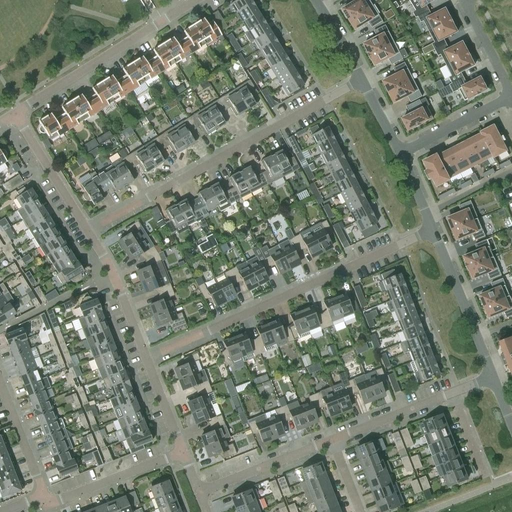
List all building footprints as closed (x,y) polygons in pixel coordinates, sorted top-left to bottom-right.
[(237,0),(231,4),(236,13),(252,3),(250,0),(237,0)] [(351,5),(343,10),(349,20),(373,5),(369,0),(354,0),(355,2),(351,5)] [(418,17),(429,11),(426,5),(434,0),(409,0),(416,11),(413,13),(416,18),(418,17)] [(255,7),(252,3),(236,13),(242,23),(258,13),(255,7)] [(349,20),(356,30),(363,25),(364,25),(368,22),(372,28),(383,21),(373,5),(349,20)] [(432,16),(429,11),(418,17),(421,23),(424,21),(429,32),(452,21),(450,18),(446,9),(432,16)] [(218,25),(223,22),(217,11),(212,15),(218,25)] [(261,18),(258,13),(242,23),(248,32),(264,22),(261,18)] [(193,25),(205,45),(211,41),(211,42),(221,35),(212,21),(212,22),(207,25),(204,19),(200,22),(199,21),(193,25)] [(435,50),(446,44),(444,39),(457,32),(453,24),(453,23),(452,21),(429,32),(435,43),(432,44),(435,50)] [(218,25),(222,31),(227,28),(223,22),(218,25)] [(248,32),(245,34),(250,43),(254,41),(269,31),(266,26),(264,22),(248,32)] [(187,37),(182,41),(190,55),(200,48),(205,45),(193,25),(187,29),(183,32),(187,37)] [(369,55),(394,43),(385,26),(374,32),(377,38),(372,40),(364,45),(369,54),(368,54),(369,55)] [(273,36),(269,31),(254,41),(259,50),(275,40),(273,36)] [(235,40),(231,34),(226,37),(230,43),(235,40)] [(181,61),(190,55),(182,41),(177,44),(173,38),(169,41),(169,40),(163,44),(175,64),(180,60),(181,61)] [(241,49),(235,40),(230,43),(236,52),(241,49)] [(278,44),(275,40),(259,50),(265,59),(281,49),(277,44),(278,44)] [(403,60),(394,43),(369,55),(372,60),(375,66),(383,62),(389,59),(392,65),(403,60)] [(446,44),(435,50),(438,56),(441,55),(446,66),(469,54),(467,51),(463,43),(449,50),(446,44)] [(156,56),(151,60),(160,74),(170,68),(169,67),(175,64),(163,44),(157,48),(153,51),(156,56)] [(284,55),(281,49),(265,59),(271,68),(287,58),(284,55)] [(470,57),(469,54),(446,66),(452,76),(449,78),(452,84),(464,78),(461,73),(474,66),(470,57)] [(150,80),(160,74),(151,60),(146,63),(143,57),(139,60),(138,59),(132,63),(144,83),(150,79),(150,80)] [(271,68),(276,78),(292,68),(289,62),(287,58),(271,68)] [(239,63),(242,69),(247,66),(244,60),(239,63)] [(126,75),(121,79),(129,93),(139,87),(139,86),(144,83),(132,63),(126,67),(122,70),(126,75)] [(383,82),(389,93),(413,80),(405,63),(393,69),(397,75),(391,77),(392,78),(383,82)] [(276,78),(282,87),(298,77),(296,73),(292,68),(276,78)] [(119,99),(129,93),(121,79),(115,82),(112,76),(108,79),(108,78),(102,82),(114,102),(119,98),(119,99)] [(300,81),(298,77),(282,87),(288,96),(304,86),(300,81)] [(482,81),(481,78),(467,85),(464,78),(452,84),(449,85),(453,93),(459,90),(465,102),(475,96),(475,97),(481,94),(481,93),(487,90),(485,87),(486,87),(483,81),(482,81)] [(234,90),(247,110),(258,103),(252,94),(256,91),(249,80),(234,90)] [(422,97),(413,80),(389,93),(394,103),(402,99),(403,99),(408,97),(411,103),(422,97)] [(108,105),(114,102),(102,82),(95,86),(96,86),(92,89),(95,94),(90,98),(99,112),(109,106),(108,105)] [(234,90),(219,99),(226,111),(230,108),(235,117),(247,110),(234,90)] [(77,97),(71,101),(83,121),(89,117),(89,118),(99,112),(90,98),(85,101),(81,95),(77,98),(77,97)] [(219,99),(203,109),(216,129),(227,122),(222,113),(226,111),(219,99)] [(402,119),(408,131),(416,127),(416,128),(422,125),(421,124),(433,118),(427,107),(424,108),(420,100),(406,107),(410,115),(402,119)] [(65,114),(59,117),(68,131),(78,125),(78,124),(83,121),(71,101),(65,105),(61,108),(65,114)] [(277,110),(279,115),(285,112),(282,107),(277,110)] [(203,109),(188,119),(195,130),(199,127),(205,136),(216,129),(203,109)] [(45,134),(46,133),(48,137),(51,141),(58,136),(58,137),(68,131),(59,117),(54,120),(51,114),(47,117),(47,116),(40,120),(41,121),(38,122),(41,126),(40,126),(40,127),(39,127),(39,128),(39,129),(39,130),(39,131),(39,132),(40,133),(41,134),(42,134),(43,134),(44,134),(45,134)] [(150,114),(145,117),(149,123),(154,120),(150,114)] [(188,119),(173,128),(185,148),(197,141),(191,132),(195,130),(188,119)] [(309,130),(312,135),(310,136),(316,146),(332,137),(330,133),(327,127),(319,132),(316,126),(309,130)] [(481,133),(482,134),(493,156),(494,158),(507,151),(503,143),(506,141),(502,133),(499,135),(494,126),(481,133)] [(173,128),(157,138),(164,149),(169,146),(174,155),(185,148),(173,128)] [(482,162),(493,156),(482,134),(471,140),(482,162)] [(296,156),(301,153),(292,136),(287,139),(296,156)] [(316,146),(320,155),(337,147),(334,141),(332,137),(316,146)] [(157,138),(152,141),(142,147),(155,167),(166,160),(160,151),(164,149),(157,138)] [(471,140),(460,145),(471,168),(482,162),(471,140)] [(85,147),(82,149),(85,154),(86,153),(91,150),(87,144),(84,146),(85,147)] [(471,168),(460,145),(449,151),(460,173),(471,168)] [(142,147),(127,157),(134,168),(138,165),(144,174),(155,167),(142,147)] [(320,155),(325,165),(342,156),(340,152),(337,147),(320,155)] [(272,156),(283,177),(299,169),(293,157),(289,160),(284,150),(272,156)] [(449,179),(460,173),(449,151),(438,157),(449,179)] [(450,181),(449,179),(438,157),(437,155),(424,162),(429,171),(426,172),(430,180),(433,179),(437,187),(450,181)] [(265,172),(261,174),(267,186),(283,177),(272,156),(260,162),(265,172)] [(325,165),(330,175),(347,166),(344,160),(342,156),(325,165)] [(127,157),(122,160),(121,158),(111,164),(112,166),(124,186),(136,179),(130,170),(134,168),(127,157)] [(112,166),(97,175),(106,191),(110,188),(113,193),(124,186),(112,166)] [(252,166),(240,172),(251,194),(267,186),(261,174),(257,176),(252,166)] [(330,175),(335,184),(352,175),(350,172),(347,166),(330,175)] [(106,191),(97,175),(94,172),(89,175),(88,174),(79,179),(83,184),(81,185),(85,192),(84,192),(84,193),(83,194),(83,195),(83,196),(83,198),(83,199),(84,200),(85,200),(86,201),(87,201),(88,201),(90,201),(90,200),(94,206),(105,198),(102,193),(106,191)] [(233,188),(229,190),(235,202),(251,194),(240,172),(228,178),(233,188)] [(7,192),(23,182),(18,175),(3,185),(7,192)] [(335,184),(340,194),(357,185),(354,180),(354,179),(352,175),(335,184)] [(220,183),(208,189),(217,207),(218,207),(220,212),(236,204),(235,202),(229,190),(225,192),(220,183)] [(308,186),(313,196),(318,193),(313,183),(308,186)] [(340,194),(345,203),(362,195),(360,191),(357,185),(340,194)] [(16,198),(22,208),(37,198),(31,189),(26,192),(24,188),(16,193),(19,197),(16,198)] [(207,212),(217,207),(208,189),(196,195),(201,205),(197,207),(203,218),(209,216),(207,212)] [(313,196),(315,200),(318,205),(323,202),(318,193),(313,196)] [(345,203),(350,213),(367,204),(364,199),(362,195),(345,203)] [(22,208),(17,211),(22,220),(42,208),(37,198),(22,208)] [(188,199),(176,205),(185,223),(187,227),(203,218),(197,207),(193,209),(188,199)] [(456,215),(448,218),(452,229),(473,221),(473,220),(478,219),(471,201),(459,206),(462,212),(456,215)] [(328,204),(322,207),(325,213),(331,211),(328,204)] [(369,210),(367,204),(350,213),(355,223),(372,214),(370,210),(369,210)] [(175,229),(185,223),(176,205),(164,211),(169,221),(165,223),(171,235),(177,232),(175,229)] [(48,217),(42,208),(22,220),(28,230),(33,226),(48,217)] [(331,211),(325,213),(329,220),(334,217),(331,211)] [(368,229),(367,229),(377,224),(374,218),(372,214),(355,223),(360,232),(362,232),(362,233),(363,233),(364,233),(365,233),(366,233),(367,233),(367,232),(368,231),(368,230),(368,229)] [(54,226),(48,217),(33,226),(39,235),(54,226)] [(485,237),(478,219),(473,220),(473,221),(452,229),(457,241),(466,237),(471,235),(473,241),(485,237)] [(119,240),(126,250),(147,237),(141,227),(140,227),(136,222),(126,229),(129,234),(119,240)] [(320,223),(309,229),(321,252),(332,247),(327,236),(332,233),(326,222),(321,225),(320,223)] [(332,226),(335,233),(341,230),(337,224),(332,226)] [(39,235),(44,245),(60,235),(54,226),(39,235)] [(300,236),(294,239),(300,250),(305,247),(311,257),(321,252),(309,229),(299,234),(300,236)] [(335,233),(341,243),(346,240),(341,230),(335,233)] [(10,241),(8,238),(4,232),(0,234),(0,235),(5,244),(10,241)] [(65,244),(60,235),(44,245),(39,248),(45,257),(47,256),(65,244)] [(154,247),(147,237),(126,250),(132,261),(142,254),(145,260),(157,254),(152,247),(154,247)] [(295,253),(300,250),(294,239),(288,242),(290,246),(281,251),(280,251),(289,268),(300,263),(295,253)] [(466,264),(468,268),(494,258),(487,240),(475,245),(478,251),(472,253),(464,257),(467,263),(466,264)] [(12,244),(10,241),(5,244),(5,246),(10,254),(14,251),(10,245),(12,244)] [(71,253),(65,244),(47,256),(52,265),(71,253)] [(0,250),(0,251),(2,251),(5,256),(10,254),(5,246),(3,245),(0,246),(0,250)] [(259,250),(262,255),(268,266),(273,264),(279,274),(289,268),(280,251),(281,251),(279,246),(269,252),(266,246),(259,250)] [(14,251),(10,254),(13,259),(14,261),(15,260),(17,262),(21,259),(18,255),(17,256),(14,251)] [(52,265),(58,274),(77,263),(77,262),(71,253),(52,265)] [(9,262),(13,259),(10,254),(5,256),(9,262)] [(160,262),(157,254),(145,260),(148,267),(137,271),(142,282),(166,273),(161,262),(160,262)] [(263,269),(268,266),(262,255),(256,258),(256,257),(245,262),(257,285),(268,279),(263,269)] [(26,256),(21,259),(17,262),(20,268),(25,265),(23,262),(28,259),(26,256)] [(494,258),(468,268),(469,270),(469,269),(473,279),(482,276),(487,274),(490,280),(501,275),(494,258)] [(81,275),(80,274),(83,272),(77,262),(77,263),(58,274),(56,276),(62,285),(67,282),(70,280),(71,281),(72,282),(73,282),(74,283),(75,283),(76,283),(77,283),(78,282),(79,281),(80,281),(80,280),(81,279),(81,278),(81,277),(81,276),(81,275)] [(236,269),(230,271),(236,283),(241,280),(247,290),(257,285),(245,262),(235,267),(236,269)] [(13,272),(18,270),(14,264),(10,266),(13,272)] [(381,275),(383,281),(382,281),(386,291),(404,284),(402,280),(400,274),(396,276),(393,270),(381,275)] [(214,279),(216,284),(225,301),(236,296),(231,286),(236,283),(230,271),(224,274),(214,279)] [(28,280),(32,278),(29,272),(24,274),(28,280)] [(157,289),(159,295),(171,290),(169,285),(170,284),(166,273),(142,282),(146,293),(157,289)] [(21,285),(25,282),(22,276),(17,279),(21,285)] [(206,289),(204,285),(200,277),(194,281),(204,299),(209,297),(215,307),(225,301),(216,284),(206,289)] [(32,278),(28,280),(31,286),(36,283),(32,278)] [(480,296),(485,307),(510,296),(503,279),(491,284),(494,290),(488,292),(489,292),(480,296)] [(25,282),(21,285),(24,291),(29,288),(25,282)] [(0,285),(0,297),(3,296),(8,293),(2,284),(0,285)] [(386,291),(390,301),(407,294),(405,289),(405,288),(404,284),(386,291)] [(358,302),(364,300),(359,286),(353,288),(358,302)] [(34,290),(38,297),(43,305),(48,302),(43,294),(38,287),(34,290)] [(173,296),(171,290),(159,295),(161,300),(150,305),(155,316),(173,309),(169,298),(173,296)] [(334,298),(343,322),(360,315),(355,302),(349,304),(345,294),(334,298)] [(389,313),(394,311),(412,304),(410,300),(407,294),(390,301),(386,303),(389,313)] [(3,296),(0,297),(0,310),(9,305),(3,296)] [(511,300),(510,296),(485,307),(489,318),(498,315),(503,313),(506,319),(511,316),(511,300)] [(82,305),(79,307),(83,317),(100,310),(100,311),(101,311),(96,300),(93,301),(92,300),(92,299),(91,298),(89,298),(88,297),(87,297),(86,297),(85,298),(84,298),(84,299),(83,299),(83,300),(82,301),(82,302),(82,303),(82,304),(82,305)] [(31,301),(36,309),(40,306),(35,298),(31,301)] [(327,313),(321,315),(327,328),(343,322),(334,298),(323,303),(327,313)] [(367,306),(364,300),(358,302),(361,308),(367,306)] [(15,318),(13,315),(15,314),(9,304),(9,305),(0,310),(0,323),(1,323),(3,326),(15,318)] [(394,311),(398,321),(415,315),(413,309),(412,304),(394,311)] [(312,307),(301,311),(310,335),(327,328),(321,315),(316,317),(312,307)] [(186,329),(184,324),(182,318),(183,317),(181,313),(176,315),(173,309),(155,316),(159,327),(170,323),(174,334),(186,329)] [(58,327),(55,318),(51,310),(47,312),(53,329),(58,327)] [(104,321),(100,311),(100,310),(83,317),(78,319),(82,329),(104,321)] [(294,326),(288,328),(293,341),(310,335),(301,311),(290,316),(294,326)] [(44,313),(39,316),(42,324),(47,322),(44,313)] [(364,315),(366,322),(372,320),(369,313),(364,315)] [(398,321),(402,331),(419,325),(418,320),(415,315),(398,321)] [(278,320),(267,324),(276,348),(293,341),(288,328),(282,330),(278,320)] [(366,322),(368,327),(369,329),(374,326),(372,320),(366,322)] [(108,331),(104,321),(82,329),(86,339),(108,331)] [(260,339),(254,341),(260,354),(276,348),(267,324),(256,329),(260,339)] [(402,331),(406,341),(423,335),(421,329),(419,325),(402,331)] [(25,340),(26,340),(22,329),(20,330),(18,327),(5,332),(6,335),(4,336),(8,347),(9,347),(9,346),(25,340)] [(62,337),(58,327),(53,329),(57,339),(62,337)] [(112,341),(108,331),(86,339),(90,349),(112,341)] [(245,333),(234,337),(243,361),(260,354),(254,341),(249,343),(245,333)] [(377,341),(375,336),(374,334),(369,336),(371,343),(377,341)] [(406,341),(410,351),(427,345),(426,340),(425,341),(423,335),(406,341)] [(66,347),(62,337),(57,339),(61,349),(66,347)] [(226,368),(243,361),(234,337),(223,342),(226,352),(221,354),(226,368)] [(511,337),(500,342),(504,354),(501,356),(505,366),(508,364),(511,373),(511,337)] [(29,350),(26,340),(25,340),(9,346),(9,347),(13,356),(29,350)] [(58,350),(54,340),(49,342),(53,352),(58,350)] [(116,351),(112,341),(90,349),(94,359),(116,351)] [(379,347),(377,341),(371,343),(374,350),(379,347)] [(325,348),(329,357),(336,355),(332,345),(325,348)] [(410,351),(414,361),(431,355),(429,349),(427,345),(410,351)] [(70,357),(66,347),(61,349),(65,359),(70,357)] [(33,360),(29,350),(13,356),(17,366),(33,360)] [(62,360),(58,350),(53,352),(57,362),(62,360)] [(120,361),(116,351),(94,359),(98,369),(103,367),(120,361)] [(379,355),(382,362),(388,360),(385,353),(379,355)] [(175,368),(180,380),(198,372),(194,362),(198,360),(196,354),(184,359),(186,364),(175,368)] [(304,367),(311,364),(307,354),(300,357),(304,367)] [(433,361),(431,355),(414,361),(410,363),(414,373),(435,365),(434,361),(433,361)] [(37,370),(33,360),(17,366),(21,376),(37,370)] [(123,371),(120,361),(103,367),(107,377),(123,371)] [(437,369),(435,365),(414,373),(418,383),(439,375),(437,369)] [(381,368),(364,375),(374,399),(385,395),(381,384),(386,382),(381,368)] [(41,380),(37,370),(21,376),(24,386),(41,380)] [(107,377),(107,378),(103,379),(107,389),(111,387),(127,381),(123,371),(107,377)] [(195,387),(197,392),(209,388),(206,381),(202,383),(198,372),(180,380),(184,391),(195,387)] [(330,386),(340,412),(351,408),(347,397),(353,395),(348,381),(344,373),(338,375),(341,383),(331,387),(330,386)] [(387,376),(390,382),(395,380),(393,373),(387,376)] [(364,375),(348,381),(353,395),(358,393),(362,403),(374,399),(364,375)] [(71,380),(74,386),(74,388),(76,387),(76,388),(80,387),(78,384),(76,378),(71,380)] [(45,390),(41,380),(24,386),(28,396),(45,390)] [(395,380),(390,382),(394,394),(400,391),(395,380)] [(131,391),(127,381),(111,387),(115,397),(131,391)] [(320,392),(314,395),(319,408),(325,406),(329,416),(340,412),(330,386),(330,387),(320,391),(319,390),(319,391),(320,392)] [(80,387),(76,388),(80,399),(85,397),(81,387),(80,387)] [(188,402),(193,413),(211,406),(207,395),(211,394),(209,388),(197,392),(199,398),(188,402)] [(49,400),(45,390),(28,396),(32,407),(49,400)] [(115,397),(115,398),(110,400),(113,410),(119,408),(135,401),(131,391),(115,397)] [(309,401),(299,406),(307,425),(318,421),(314,410),(319,408),(314,395),(308,397),(309,401)] [(53,410),(49,400),(32,407),(36,417),(53,410)] [(113,410),(117,419),(122,417),(123,418),(139,411),(135,401),(119,408),(113,410)] [(296,402),(280,408),(286,421),(291,419),(295,430),(307,425),(299,406),(298,406),(296,402)] [(86,413),(88,419),(93,417),(98,416),(94,406),(84,410),(86,413)] [(208,420),(210,426),(222,421),(219,415),(215,417),(211,406),(193,413),(197,424),(208,420)] [(264,414),(265,419),(273,438),(284,434),(280,423),(286,421),(280,408),(264,414)] [(57,420),(53,410),(36,417),(40,427),(57,420)] [(143,421),(139,411),(123,418),(122,417),(117,419),(121,430),(143,421)] [(262,443),(273,438),(265,419),(264,414),(247,421),(252,434),(258,432),(262,443)] [(424,420),(425,422),(424,422),(429,433),(447,426),(442,415),(433,419),(432,417),(424,420)] [(57,421),(57,420),(40,427),(44,437),(65,429),(61,419),(57,421)] [(121,430),(125,440),(147,431),(143,421),(121,430)] [(201,435),(206,447),(224,439),(224,440),(230,437),(225,426),(224,427),(222,421),(210,426),(212,431),(201,435)] [(428,446),(451,437),(451,436),(450,436),(447,426),(429,433),(424,435),(428,446)] [(68,439),(65,429),(44,437),(48,447),(68,439)] [(401,432),(405,443),(411,440),(407,429),(401,432)] [(125,440),(131,454),(144,449),(143,445),(152,441),(148,431),(147,431),(125,440)] [(396,446),(402,444),(398,433),(392,435),(396,446)] [(432,456),(455,448),(451,437),(428,446),(432,456)] [(48,447),(52,457),(69,451),(72,449),(68,439),(48,447)] [(227,446),(224,439),(206,447),(210,458),(221,454),(223,459),(235,455),(233,449),(234,448),(232,444),(227,446)] [(357,449),(361,460),(379,453),(374,442),(373,440),(365,443),(366,445),(357,449)] [(106,447),(100,450),(106,464),(112,462),(106,447)] [(455,448),(432,456),(436,467),(441,465),(459,458),(455,448)] [(0,467),(10,464),(7,456),(10,455),(7,449),(0,452),(0,467)] [(52,457),(56,467),(73,460),(69,451),(52,457)] [(103,465),(97,451),(91,453),(97,468),(101,466),(103,465)] [(383,463),(379,453),(361,460),(365,470),(365,471),(383,464),(383,463)] [(459,459),(459,458),(441,465),(445,476),(463,469),(459,459)] [(56,467),(55,467),(59,478),(69,474),(70,478),(79,475),(73,460),(56,467)] [(365,471),(369,481),(387,474),(392,472),(388,461),(383,463),(383,464),(365,471)] [(296,472),(300,484),(324,474),(319,463),(310,467),(310,465),(302,468),(302,470),(296,472)] [(0,467),(0,483),(18,476),(15,470),(13,471),(10,464),(0,467)] [(458,483),(467,480),(463,469),(445,476),(450,487),(451,488),(459,485),(458,483)] [(300,484),(304,494),(328,485),(328,484),(324,474),(300,484)] [(369,481),(373,492),(391,485),(391,484),(387,474),(369,481)] [(20,482),(18,476),(0,483),(0,492),(2,498),(21,491),(18,483),(20,482)] [(277,480),(281,491),(287,489),(283,478),(277,480)] [(268,484),(273,494),(279,492),(274,481),(268,484)] [(151,488),(155,498),(171,492),(167,482),(159,485),(158,483),(150,486),(151,488)] [(391,485),(373,492),(374,492),(378,502),(395,495),(395,496),(400,494),(396,483),(391,484),(391,485)] [(308,504),(314,502),(314,503),(332,496),(328,485),(304,494),(308,504)] [(232,498),(236,509),(254,502),(250,491),(249,491),(248,489),(240,492),(241,494),(232,498)] [(134,492),(127,495),(132,507),(139,505),(134,492)] [(175,502),(171,492),(155,498),(159,508),(175,502),(175,501),(175,502)] [(404,505),(400,494),(395,496),(395,495),(378,502),(381,511),(385,511),(391,510),(392,511),(400,509),(399,507),(404,505)] [(314,503),(317,511),(321,511),(336,506),(332,496),(314,503)] [(118,511),(130,511),(125,498),(114,502),(118,511)] [(254,502),(236,509),(237,511),(259,511),(263,511),(259,500),(254,502)] [(105,506),(104,506),(106,511),(118,511),(114,502),(105,506)] [(178,511),(175,502),(159,508),(159,511),(178,511)]
